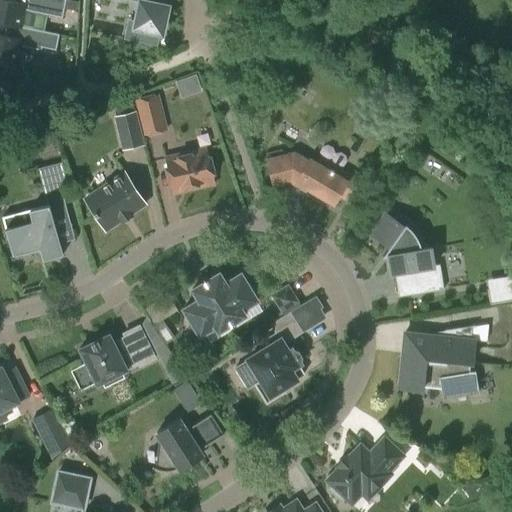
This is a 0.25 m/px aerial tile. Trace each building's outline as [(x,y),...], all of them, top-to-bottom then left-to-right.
[(0,0),(0,22),(59,35),(23,27),(27,10),(62,18),(64,8),(76,11),(77,3),(66,1),(66,0),(65,0),(0,0)] [(127,0),(140,3),(134,29),(162,34),(167,7),(164,6),(165,0),(123,0),(124,0),(127,0)] [(59,35),(0,22),(0,23),(6,25),(4,35),(0,34),(0,60),(4,62),(3,65),(14,68),(14,64),(19,65),(23,46),(41,50),(42,47),(56,50),(59,35)] [(188,97),(208,90),(201,73),(182,80),(188,97)] [(159,95),(135,101),(143,136),(168,130),(159,95)] [(118,116),(114,116),(122,151),(144,145),(136,110),(134,111),(131,98),(115,104),(118,116)] [(165,158),(174,194),(215,184),(206,148),(165,158)] [(306,188),(322,198),(323,196),(331,200),(332,198),(336,200),(338,196),(345,199),(356,179),(347,174),(346,175),(335,168),(333,170),(331,169),(329,172),(310,160),(309,162),(294,154),(283,157),(282,150),(266,154),(274,186),(291,181),(305,190),(306,188)] [(61,163),(39,169),(44,189),(60,184),(59,181),(66,179),(61,163)] [(122,223),(132,217),(130,214),(146,204),(124,172),(84,199),(106,231),(121,221),(122,223)] [(31,215),(4,223),(13,256),(40,249),(43,260),(63,255),(60,243),(52,214),(67,210),(63,196),(47,200),(48,205),(29,210),(31,215)] [(371,235),(372,235),(389,247),(383,257),(388,256),(391,274),(416,270),(420,294),(444,290),(440,265),(434,266),(431,248),(421,249),(421,246),(419,242),(418,239),(416,236),(414,233),(412,230),(409,227),(407,226),(406,225),(404,227),(386,214),(387,213),(386,213),(370,234),(371,235)] [(225,283),(219,273),(192,290),(198,300),(183,309),(190,322),(189,327),(193,334),(199,335),(200,337),(215,327),(218,332),(245,315),(242,310),(258,301),(241,274),(225,283)] [(511,275),(486,279),(490,304),(511,300),(511,275)] [(287,286),(272,295),(281,311),(297,302),(287,286)] [(234,368),(247,388),(254,384),(266,404),(285,392),(282,388),(296,379),(290,369),(300,363),(292,350),(288,352),(283,344),(303,332),(290,312),(269,324),(275,333),(263,340),(267,347),(234,368)] [(141,324),(150,340),(159,336),(146,316),(141,324)] [(399,388),(422,390),(422,385),(441,387),(443,399),(479,393),(475,371),(472,372),(469,371),(470,362),(472,363),(475,340),(471,339),(472,327),(475,327),(475,325),(444,330),(445,331),(431,333),(431,335),(405,333),(399,388)] [(140,365),(155,358),(139,326),(124,334),(125,337),(114,343),(110,334),(79,349),(86,363),(72,371),(80,389),(97,380),(99,383),(104,381),(107,385),(125,376),(122,372),(128,369),(128,368),(139,363),(140,365)] [(0,410),(29,396),(14,367),(3,373),(1,368),(0,368),(0,410)] [(187,381),(173,390),(187,412),(203,402),(187,381)] [(69,441),(53,408),(31,419),(51,459),(69,441)] [(157,470),(158,471),(161,471),(163,472),(166,472),(169,472),(172,471),(173,471),(176,470),(179,469),(180,471),(203,456),(199,450),(210,443),(197,423),(186,430),(179,418),(155,433),(163,445),(157,470)] [(336,466),(338,468),(327,481),(333,487),(330,490),(342,501),(345,498),(351,504),(361,493),(368,499),(391,474),(388,472),(403,456),(384,438),(369,454),(360,445),(348,458),(346,456),(336,466)] [(55,469),(49,502),(85,509),(92,476),(55,469)] [(302,511),(296,501),(282,510),(279,506),(270,511),(302,511)]
